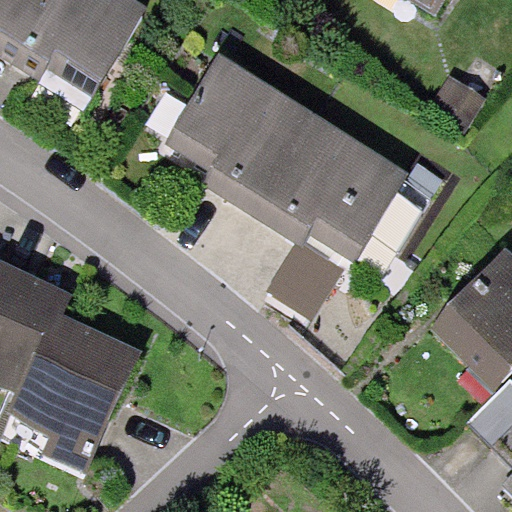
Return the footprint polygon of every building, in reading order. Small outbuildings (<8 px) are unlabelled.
[(145,15),(122,0),(25,0),(0,42),(0,54),(40,79),(49,65),(96,94),(145,15)] [(0,0),(0,42),(25,0),(0,0)] [(449,0),(410,0),(438,18),(449,0)] [(304,136),(211,77),(165,150),(225,189),(212,209),(245,230),(304,136)] [(423,211),(304,136),(245,230),(278,251),(287,237),(348,276),(362,253),(387,268),(423,211)] [(511,374),(511,262),(505,255),(429,329),(492,394),(511,374)] [(58,318),(0,290),(0,402),(15,410),(48,339),(58,318)] [(131,378),(48,339),(15,410),(4,434),(86,472),(131,378)] [(492,446),(511,426),(511,382),(470,422),(492,446)] [(511,426),(492,446),(511,465),(511,426)]
